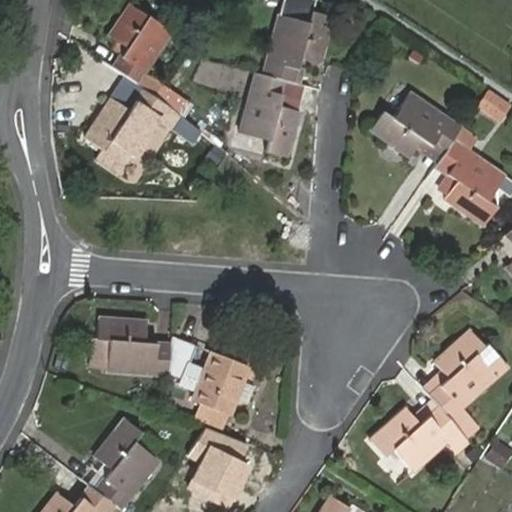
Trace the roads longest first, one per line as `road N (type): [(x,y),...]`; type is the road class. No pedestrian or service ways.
road 1 (residential): [(45,265),(358,300),(375,326),(328,400)]
road 2 (residential): [(45,265),(27,351),(0,420)]
road 3 (residential): [(20,125),(45,265)]
road 4 (residential): [(41,0),(20,125)]
